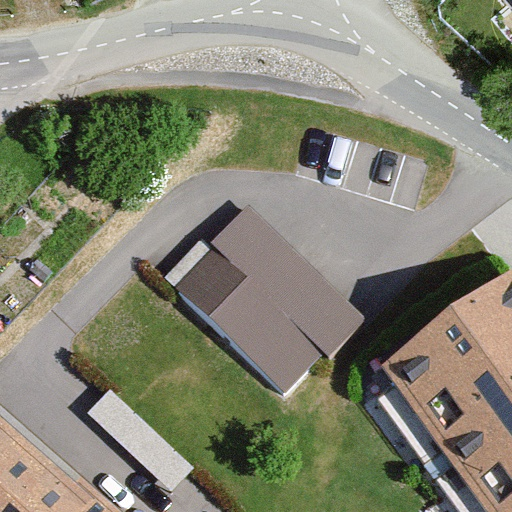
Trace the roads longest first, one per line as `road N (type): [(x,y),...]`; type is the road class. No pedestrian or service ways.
road 1 (tertiary): [(274,37),(0,68)]
road 2 (tertiary): [(511,154),(423,96),(274,37)]
